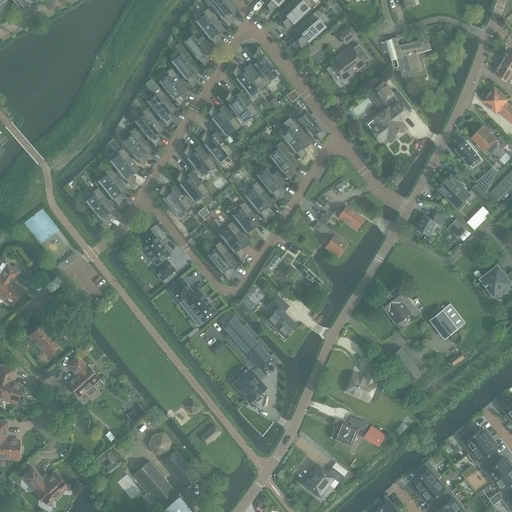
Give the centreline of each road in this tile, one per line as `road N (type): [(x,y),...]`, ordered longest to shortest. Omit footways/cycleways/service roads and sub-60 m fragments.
road 1 (residential): [(238,511),(409,208)]
road 2 (residential): [(53,445),(44,424),(51,388),(5,335),(17,315),(124,229),(142,195)]
road 3 (residential): [(337,136),(236,290),(219,289),(142,195)]
road 4 (residential): [(409,208),(502,0)]
road 5 (residential): [(142,195),(252,20)]
road 6 (residential): [(252,20),(337,136)]
